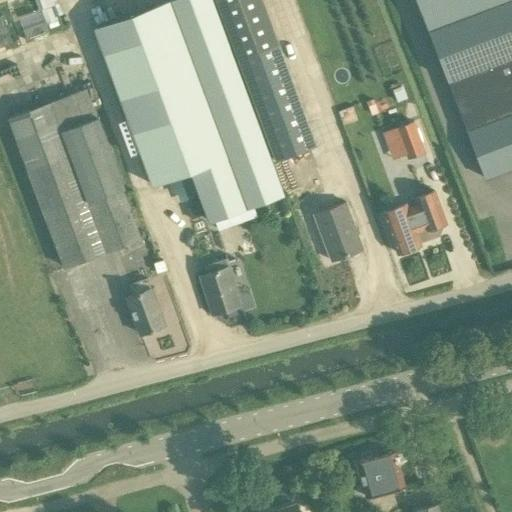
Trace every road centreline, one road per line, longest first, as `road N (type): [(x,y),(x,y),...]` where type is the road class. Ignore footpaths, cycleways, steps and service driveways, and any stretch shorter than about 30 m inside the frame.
road 1 (tertiary): [(0,491),(71,478),(106,457),(511,359)]
road 2 (unclassified): [(0,417),(511,283)]
road 3 (unclassified): [(88,496),(511,386)]
